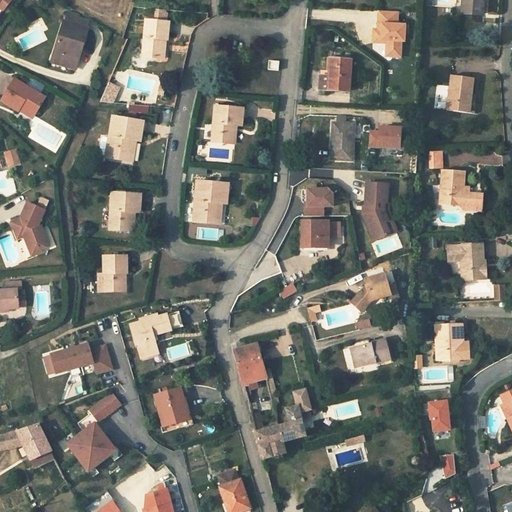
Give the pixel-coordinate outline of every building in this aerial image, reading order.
[(464,0),(463,14),(483,15),(484,0),(464,0)] [(164,39),(167,40),(169,40),(170,23),(168,23),(168,14),(167,14),(167,11),(156,10),(155,22),(146,21),(143,57),(162,59),(164,39)] [(398,12),(379,11),(378,25),(382,25),(382,30),(378,30),(374,30),(373,43),(387,44),(386,51),(401,52),(401,42),(404,42),(405,26),(398,25),(398,12)] [(61,59),(59,65),(75,70),(88,29),(87,29),(89,21),(78,18),(79,16),(68,13),(65,22),(64,22),(53,56),(61,59)] [(52,62),(59,65),(61,59),(53,56),(52,62)] [(328,56),(326,77),(330,77),(331,60),(352,61),(352,58),(328,56)] [(350,92),(352,61),(331,60),(330,77),(326,77),(321,77),(320,90),(350,92)] [(269,70),(279,71),(279,62),(269,61),(269,70)] [(447,111),(467,113),(469,95),(472,96),(472,94),(474,79),(452,76),(447,111)] [(22,105),(36,113),(45,98),(40,94),(28,87),(15,80),(1,101),(19,112),(19,110),(22,105)] [(28,87),(40,94),(44,87),(33,80),(28,87)] [(116,87),(108,83),(100,102),(113,103),(114,99),(111,98),(116,87)] [(469,95),(467,113),(476,115),(477,104),(474,103),(475,94),(472,94),(472,96),(469,95)] [(127,104),(126,111),(146,114),(147,107),(127,104)] [(33,119),(36,113),(22,105),(19,110),(33,119)] [(234,126),(237,126),(241,126),(243,109),(215,107),(212,142),(233,144),(234,126)] [(336,124),(345,124),(345,117),(337,116),(336,124)] [(131,140),(136,141),(141,141),(144,122),(113,117),(106,158),(128,161),(131,140)] [(331,160),(353,161),(355,125),(345,124),(336,124),(333,124),(331,160)] [(369,147),(400,149),(401,129),(381,128),(381,133),(370,132),(369,147)] [(132,162),(136,141),(131,140),(128,161),(132,162)] [(16,149),(2,152),(6,167),(19,164),(16,149)] [(442,152),(429,153),(430,168),(443,167),(442,152)] [(440,206),(461,207),(465,207),(467,210),(476,210),(477,195),(470,194),(471,189),(464,188),(465,172),(443,170),(440,206)] [(218,204),(223,204),(227,204),(229,185),(198,182),(194,222),(216,224),(218,204)] [(387,203),(388,185),(367,184),(366,207),(366,208),(368,208),(368,213),(364,215),(374,242),(390,236),(385,223),(388,222),(384,212),(385,204),(387,204),(387,203)] [(308,203),(308,206),(306,206),(306,217),(324,216),(324,207),(333,207),(333,189),(308,189),(308,203)] [(132,213),(135,213),(140,213),(141,195),(112,193),(109,230),(131,232),(132,213)] [(45,210),(27,203),(21,217),(21,218),(11,222),(16,233),(19,231),(23,233),(24,236),(30,251),(39,247),(40,249),(49,246),(41,226),(38,225),(45,210)] [(387,204),(385,204),(384,212),(388,222),(385,223),(390,236),(397,233),(389,211),(389,203),(387,203),(387,204)] [(328,237),(328,223),(328,221),(303,222),(303,249),(313,250),(313,251),(324,251),(324,246),(328,246),(328,237)] [(339,223),(328,223),(328,237),(339,237),(339,223)] [(462,281),(482,280),(481,263),(484,263),(483,244),(461,245),(461,246),(448,247),(448,257),(461,256),(462,261),(462,281)] [(40,249),(39,247),(30,251),(32,256),(42,252),(40,249)] [(122,274),(126,274),(127,274),(127,257),(104,257),(104,274),(103,274),(103,292),(123,292),(122,274)] [(385,274),(380,275),(386,297),(391,295),(385,274)] [(373,301),(386,297),(380,275),(366,279),(367,285),(352,302),(363,312),(373,301)] [(0,310),(9,309),(18,309),(18,308),(17,297),(17,290),(22,290),(22,282),(6,283),(6,291),(0,290),(0,310)] [(297,291),(293,285),(280,293),(284,299),(297,291)] [(495,286),(496,301),(505,301),(504,286),(495,286)] [(25,297),(17,297),(18,308),(26,307),(25,297)] [(105,302),(95,306),(98,313),(107,310),(105,302)] [(320,306),(308,309),(310,314),(315,313),(322,311),(320,306)] [(167,315),(171,330),(184,326),(180,311),(167,315)] [(171,330),(167,315),(158,317),(158,314),(139,320),(140,323),(132,325),(142,359),(159,354),(155,342),(154,342),(152,336),(171,330)] [(464,343),(463,323),(436,325),(438,362),(465,361),(464,343)] [(392,360),(387,339),(351,348),(355,363),(361,362),(368,366),(371,360),(375,360),(377,364),(392,360)] [(56,374),(94,363),(97,374),(112,369),(105,346),(90,350),(88,344),(51,355),(56,374)] [(185,344),(165,347),(167,360),(187,357),(185,344)] [(257,380),(266,377),(257,344),(234,351),(243,384),(257,380)] [(414,368),(422,368),(421,357),(413,357),(414,368)] [(418,368),(418,383),(446,383),(446,368),(418,368)] [(257,380),(243,384),(245,392),(258,388),(259,386),(257,380)] [(181,399),(185,398),(182,388),(154,396),(164,432),(188,426),(187,421),(181,399)] [(86,409),(96,423),(121,406),(111,392),(86,409)] [(290,423),(279,426),(283,442),(284,442),(306,437),(298,407),(309,404),(306,394),(296,397),(298,406),(287,409),(290,423)] [(191,420),(185,398),(181,399),(187,421),(191,420)] [(431,418),(432,431),(450,429),(447,399),(427,401),(429,418),(431,418)] [(511,417),(504,404),(501,405),(507,419),(511,417)] [(255,440),(258,439),(263,459),(263,461),(286,454),(284,442),(283,442),(279,426),(262,431),(259,419),(253,421),(255,428),(252,428),(255,440)] [(60,445),(83,475),(115,452),(92,422),(60,445)] [(35,468),(55,459),(51,452),(52,451),(39,425),(0,436),(0,450),(24,446),(35,468)] [(453,455),(440,456),(445,478),(455,473),(453,455)] [(235,470),(218,476),(222,487),(220,488),(229,511),(235,511),(239,511),(241,511),(250,509),(240,481),(238,481),(235,470)] [(157,486),(159,492),(147,495),(146,508),(144,509),(144,511),(173,511),(172,505),(165,484),(157,486)] [(120,511),(114,502),(99,511),(120,511)]
